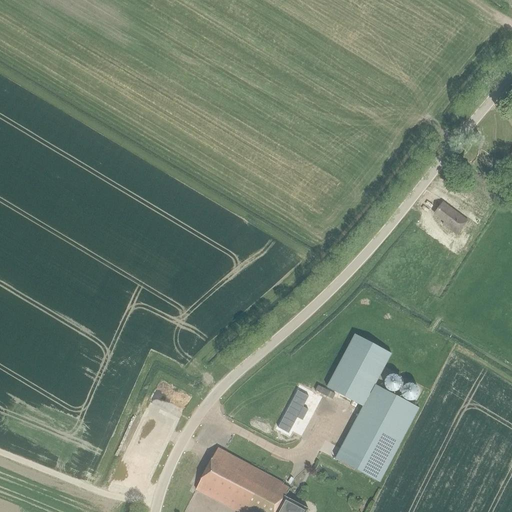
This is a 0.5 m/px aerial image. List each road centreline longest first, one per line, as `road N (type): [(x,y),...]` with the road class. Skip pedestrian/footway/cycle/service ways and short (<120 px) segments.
road 1 (tertiary): [(153,511),(201,410),(335,286),(511,75)]
road 2 (track): [(0,455),(107,498),(155,500)]
